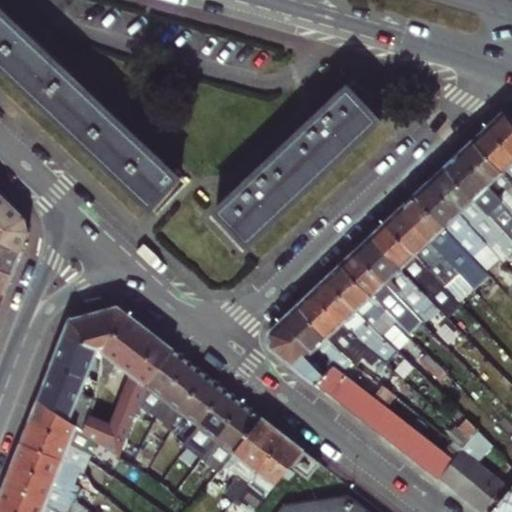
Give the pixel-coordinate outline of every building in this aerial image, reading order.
[(199,194),(0,9),(0,67),(170,224),(199,194)] [(219,209),(251,243),(385,120),(354,86),(326,112),(318,104),(306,115),(313,123),(259,172),(252,165),(241,175),(247,183),(219,209)] [(511,124),(511,125),(502,114),(488,127),(511,152),(511,124)] [(511,152),(488,127),(473,142),(511,182),(511,152)] [(511,182),(473,142),(458,155),(499,198),(509,190),(511,193),(511,182)] [(511,212),(499,198),(458,155),(442,170),(511,243),(511,212)] [(511,256),(511,255),(511,243),(442,170),(429,183),(470,226),(477,219),(511,256)] [(429,183),(414,197),(484,271),(499,257),(470,226),(429,183)] [(0,195),(0,241),(20,249),(27,232),(23,216),(0,195)] [(399,211),(440,255),(449,246),(452,249),(448,253),(478,284),(488,275),(484,271),(414,197),(399,211)] [(459,275),(440,255),(399,211),(384,226),(425,269),(434,261),(453,282),(459,275)] [(384,226),(369,239),(411,283),(418,276),(438,296),(445,290),(425,269),(384,226)] [(411,283),(369,239),(355,253),(420,322),(425,328),(440,314),(411,283)] [(0,268),(11,273),(20,249),(0,241),(0,268)] [(355,253),(341,267),(394,323),(406,313),(417,325),(420,322),(355,253)] [(394,323),(341,267),(324,282),(370,330),(382,341),(389,335),(393,339),(401,330),(394,323)] [(0,268),(0,293),(3,294),(11,273),(0,268)] [(324,282),(310,295),(368,354),(382,341),(370,330),(324,282)] [(368,354),(310,295),(296,308),(339,354),(348,347),(362,360),(368,354)] [(69,317),(59,341),(92,354),(96,343),(104,350),(130,317),(117,307),(69,317)] [(339,354),(296,308),(280,323),(317,362),(321,359),(340,375),(351,363),(339,354)] [(101,355),(112,363),(128,374),(110,421),(89,413),(81,428),(90,433),(103,441),(120,452),(136,409),(146,384),(173,351),(130,317),(104,350),(101,355)] [(452,459),(340,375),(321,359),(317,362),(280,323),(270,332),(268,349),(437,479),(439,477),(452,459)] [(100,358),(92,354),(59,341),(50,366),(82,378),(97,383),(100,358)] [(146,384),(136,409),(147,418),(190,364),(173,351),(146,384)] [(209,379),(190,364),(147,418),(154,423),(167,433),(209,379)] [(97,383),(82,378),(50,366),(37,400),(81,428),(89,413),(94,402),(97,383)] [(183,446),(226,391),(209,379),(167,433),(183,446)] [(244,406),(226,391),(183,446),(202,460),(244,406)] [(81,428),(37,400),(28,425),(70,441),(69,446),(84,452),(90,433),(81,428)] [(244,406),(202,460),(220,474),(225,467),(262,419),(244,406)] [(286,437),(262,419),(225,467),(238,476),(230,486),(241,495),(286,437)] [(70,441),(28,425),(20,445),(63,461),(69,446),(70,441)] [(276,487),(292,468),(305,452),(286,437),(241,495),(251,503),(259,492),(268,499),(276,487)] [(114,467),(120,452),(103,441),(97,455),(114,467)] [(63,461),(20,445),(12,465),(55,481),(63,461)] [(84,452),(69,446),(63,461),(79,467),(82,458),(84,452)] [(439,477),(484,511),(489,511),(508,489),(459,451),(452,459),(439,477)] [(89,460),(89,458),(90,454),(84,452),(82,458),(89,460)] [(308,480),(320,464),(305,452),(292,468),(308,480)] [(79,467),(63,461),(55,481),(64,484),(71,487),(75,477),(79,467)] [(4,487),(47,503),(55,506),(54,510),(58,511),(67,511),(73,498),(68,495),(61,493),(64,484),(55,481),(12,465),(4,487)] [(71,487),(64,484),(61,493),(68,495),(71,487)] [(511,511),(511,484),(508,489),(489,511),(511,511)] [(4,487),(0,495),(0,508),(10,511),(43,511),(47,503),(4,487)] [(235,511),(243,511),(251,503),(241,495),(231,508),(235,511)] [(367,511),(346,495),(283,507),(279,511),(367,511)] [(47,503),(43,511),(58,511),(54,510),(55,506),(47,503)]
